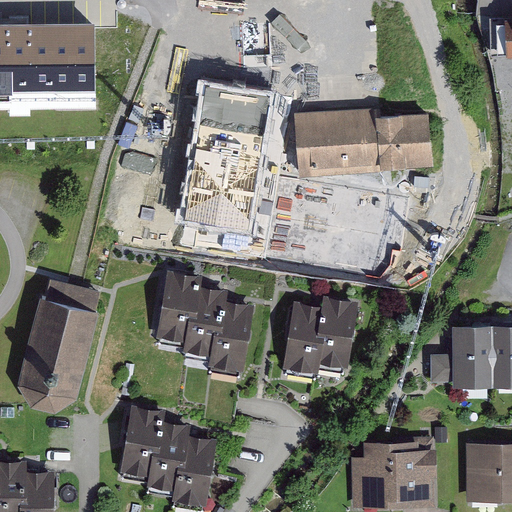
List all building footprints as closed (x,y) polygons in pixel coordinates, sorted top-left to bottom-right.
[(0,4),(0,24),(100,23),(100,17),(101,3),(0,4)] [(511,15),(490,16),(491,53),(511,52),(511,15)] [(0,81),(29,81),(29,96),(34,96),(34,81),(108,80),(108,58),(116,58),(122,43),(121,18),(100,17),(100,23),(0,24),(0,81)] [(29,96),(0,96),(0,137),(85,135),(84,94),(34,96),(29,96)] [(382,106),(296,112),(300,175),(384,169),(384,165),(434,162),(430,109),(383,112),(382,106)] [(203,274),(168,268),(156,336),(184,341),(183,350),(211,355),(209,365),(243,370),(254,304),(226,300),(228,289),(201,284),(203,274)] [(46,296),(40,294),(18,383),(30,405),(55,412),(78,397),(100,309),(97,308),(102,289),(50,276),(46,296)] [(322,304),(295,300),(284,367),(319,372),(321,362),(348,367),(359,300),(324,294),(322,304)] [(452,352),(431,352),(431,381),(453,381),(453,386),(511,385),(511,322),(451,323),(452,352)] [(167,408),(132,402),(120,469),(148,474),(146,484),(173,489),(171,499),(204,505),(216,439),(190,434),(192,423),(166,419),(167,408)] [(447,426),(436,426),(436,442),(447,442),(447,426)] [(365,456),(352,456),(354,507),(401,505),(401,508),(436,507),(435,476),(438,476),(437,447),(435,447),(434,436),(414,436),(414,440),(365,441),(365,456)] [(511,440),(467,441),(468,500),(511,499),(511,440)] [(0,449),(0,448),(0,511),(53,511),(54,470),(27,470),(27,459),(0,459),(0,449)]
